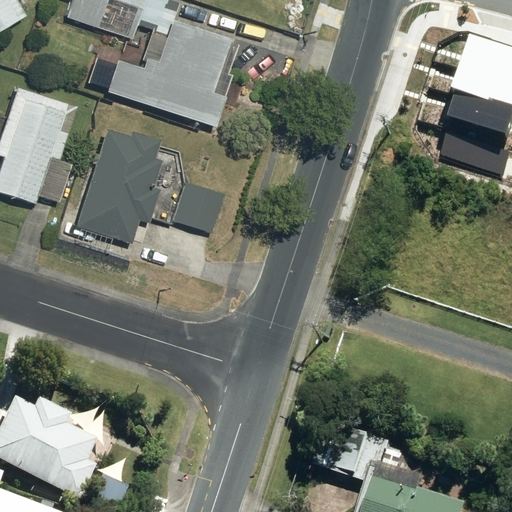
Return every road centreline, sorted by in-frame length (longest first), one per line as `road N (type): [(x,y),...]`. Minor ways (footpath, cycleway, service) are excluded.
road 1 (secondary): [(254,371),(371,0)]
road 2 (residential): [(254,371),(0,287)]
road 3 (secondary): [(208,511),(254,371)]
